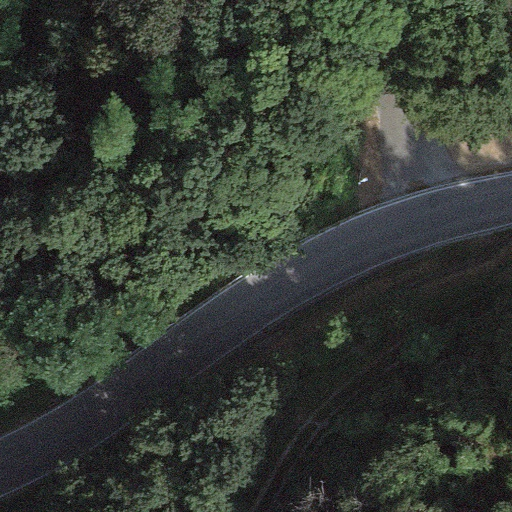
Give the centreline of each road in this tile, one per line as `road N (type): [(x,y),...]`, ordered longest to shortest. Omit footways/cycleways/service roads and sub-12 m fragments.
road 1 (tertiary): [(0,468),(333,256),(382,234),(511,202)]
road 2 (track): [(511,278),(418,324),(323,410),(233,511)]
road 3 (track): [(194,0),(157,57),(95,123),(0,196)]
